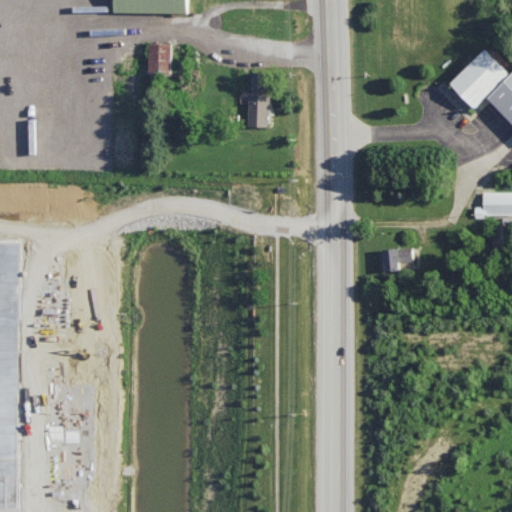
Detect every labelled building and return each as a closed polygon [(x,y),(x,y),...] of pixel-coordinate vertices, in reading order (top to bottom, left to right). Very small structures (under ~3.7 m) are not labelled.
[(187,11),(187,0),(112,0),(112,10),(187,11)] [(148,73),(170,74),(171,41),(149,41),(148,73)] [(487,95),(511,120),(511,69),(510,72),(485,47),(450,81),(475,107),(487,95)] [(269,125),(269,93),(264,93),(264,72),(253,72),(252,92),(249,92),(248,124),(269,125)] [(511,190),(484,190),(484,205),(476,205),(476,214),(511,214),(511,190)] [(382,247),(384,269),(400,268),(399,261),(414,259),(412,245),(382,247)]
